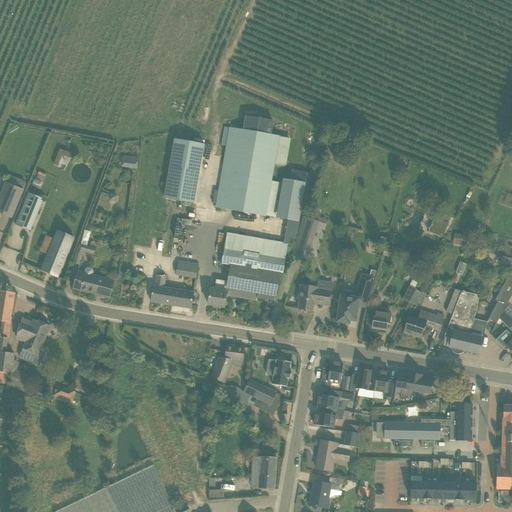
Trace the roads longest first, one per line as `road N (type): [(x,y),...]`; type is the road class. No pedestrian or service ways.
road 1 (tertiary): [(310,346),(117,315),(0,273)]
road 2 (tertiary): [(494,376),(310,346)]
road 3 (residential): [(283,511),(310,346)]
road 4 (residential): [(494,376),(487,511)]
